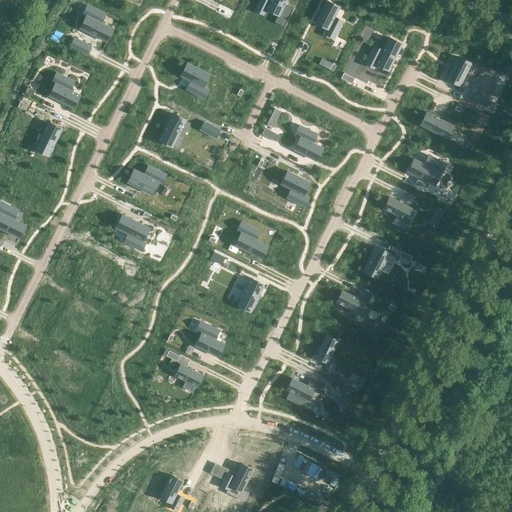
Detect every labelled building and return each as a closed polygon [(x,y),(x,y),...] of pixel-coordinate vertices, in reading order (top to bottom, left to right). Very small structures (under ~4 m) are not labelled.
[(259,0),(255,10),(263,14),(266,9),(278,15),(274,22),(284,27),(293,8),(284,4),(286,0),(259,0)] [(326,0),(315,22),(328,29),(325,34),(334,38),(342,21),(334,17),(339,7),(326,0)] [(87,16),(80,28),(106,41),(113,29),(101,23),(105,14),(88,5),(83,14),(87,16)] [(75,38),(71,46),(87,54),(91,46),(75,38)] [(374,46),(365,63),(374,68),(376,64),(388,70),(402,44),(389,38),(382,51),(374,46)] [(458,57),(447,78),(460,85),(471,63),(458,57)] [(187,63),(181,76),(191,81),(187,89),(204,98),(208,89),(203,87),(209,74),(187,63)] [(347,66),(340,80),(346,83),(353,68),(347,66)] [(56,83),(49,96),(73,108),(80,95),(70,90),(74,81),(57,73),(52,81),(56,83)] [(28,87),(25,92),(32,96),(35,91),(28,87)] [(275,108),(267,123),(273,126),(281,111),(275,108)] [(427,112),(420,125),(447,138),(453,125),(427,112)] [(173,113),(159,140),(172,146),(185,120),(173,113)] [(49,122),(36,149),(48,155),(62,129),(49,122)] [(301,137),(294,149),(316,160),(322,148),(312,143),(317,134),(300,125),(295,134),(301,137)] [(414,159),(408,172),(418,177),(416,182),(426,188),(429,182),(434,185),(440,172),(441,173),(446,164),(429,155),(424,164),(414,159)] [(134,169),(128,182),(152,194),(158,181),(161,183),(166,174),(148,166),(144,174),(134,169)] [(288,170),(282,183),(292,188),(287,197),(305,205),(309,197),(303,194),(310,181),(288,170)] [(389,197),(384,208),(397,215),(393,222),(405,229),(409,221),(405,219),(411,208),(389,197)] [(0,228),(19,238),(26,225),(13,219),(18,210),(1,202),(0,202),(0,228)] [(123,215),(116,227),(129,233),(124,242),(141,251),(146,242),(143,240),(149,228),(123,215)] [(241,232),(235,245),(261,258),(268,245),(254,239),(259,230),(242,222),(237,230),(241,232)] [(377,246),(365,271),(377,277),(389,253),(377,246)] [(402,251),(399,257),(410,262),(412,257),(402,251)] [(92,253),(86,265),(96,271),(92,279),(109,288),(113,279),(108,276),(114,264),(92,253)] [(251,278),(238,305),(250,311),(264,284),(251,278)] [(342,291),(337,302),(358,312),(364,301),(368,303),(372,296),(360,290),(356,297),(342,291)] [(74,301),(67,313),(78,318),(73,327),(90,336),(95,327),(89,324),(96,312),(74,301)] [(202,332),(196,345),(217,356),(224,343),(214,338),(218,330),(201,321),(197,330),(202,332)] [(327,335),(316,357),(327,362),(338,341),(327,335)] [(169,350),(166,356),(177,361),(180,356),(169,350)] [(62,358),(55,371),(65,376),(61,385),(78,393),(83,385),(77,382),(84,369),(62,358)] [(181,364),(175,375),(197,386),(202,375),(181,364)] [(292,378),(287,389),(309,400),(314,389),(292,378)] [(227,473),(221,485),(229,489),(231,485),(242,491),(252,469),(242,463),(235,477),(227,473)] [(172,475),(161,497),(172,502),(170,506),(177,510),(183,498),(176,494),(182,481),(172,475)]
